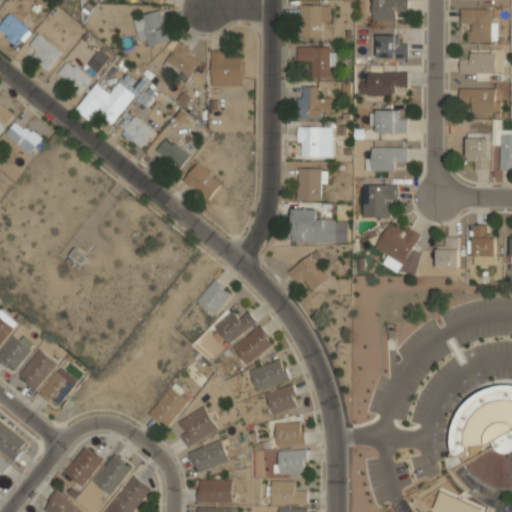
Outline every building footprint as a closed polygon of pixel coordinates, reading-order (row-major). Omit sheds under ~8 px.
[(397,12),(409,12),(409,0),(373,0),(373,21),(397,21),(397,12)] [(299,37),(324,37),(324,25),(330,25),(330,6),(299,6),(299,37)] [(496,41),(496,8),(461,8),(461,23),(471,23),(471,41),(496,41)] [(161,10),(137,17),(146,48),(170,40),(161,10)] [(2,18),(0,15),(0,27),(12,47),(30,36),(14,11),(2,18)] [(29,44),(37,52),(32,56),(45,69),(61,53),(40,32),(29,44)] [(398,35),(376,35),(376,58),(408,58),(408,43),(398,43),(398,35)] [(165,63),(190,78),(202,59),(177,44),(165,63)] [(311,78),(331,78),(331,47),(297,47),(297,61),(311,61),(311,78)] [(97,72),(110,57),(101,49),(88,64),(97,72)] [(211,51),(211,83),(242,83),(242,58),(224,58),(224,51),(211,51)] [(497,51),(469,51),(469,60),(460,60),(460,72),(497,72),(497,51)] [(93,78),(69,58),(56,74),(80,94),(93,78)] [(394,96),(394,86),(407,86),(407,73),(367,73),(367,83),(361,83),(361,96),(394,96)] [(96,83),(76,109),(91,120),(97,112),(113,124),(137,92),(122,81),(112,94),(96,83)] [(330,111),(330,99),(319,99),(319,87),(299,87),(299,119),(322,119),(322,111),(330,111)] [(460,98),(471,98),(471,116),(500,116),(500,87),(460,87),(460,98)] [(0,131),(14,113),(0,102),(0,131)] [(407,133),(407,119),(397,119),(397,111),(374,111),(374,133),(407,133)] [(120,129),(142,147),(156,130),(133,112),(120,129)] [(31,153),(43,136),(17,118),(5,135),(31,153)] [(332,157),(332,127),(298,127),(298,157),(332,157)] [(511,134),(499,134),(499,170),(511,170),(511,134)] [(190,156),(166,137),(154,152),(179,171),(190,156)] [(466,161),(474,161),(474,170),(488,170),(488,137),(466,137),(466,161)] [(407,148),(371,148),(371,171),(395,172),(395,161),(407,162),(407,148)] [(183,181),(207,202),(221,184),(198,164),(183,181)] [(320,169),(298,169),(298,200),(320,200),(320,169)] [(363,186),(363,218),(390,217),(390,202),(397,202),(396,185),(363,186)] [(317,210),(292,210),(292,243),(336,243),(336,220),(317,220),(317,210)] [(389,256),(387,260),(412,274),(423,255),(413,249),(421,236),(408,228),(405,233),(389,224),(375,248),(389,256)] [(496,266),(496,236),(486,236),(486,226),(474,226),(474,266),(496,266)] [(437,268),(460,268),(459,237),(445,237),(445,245),(437,246),(437,268)] [(67,263),(80,269),(86,255),(73,249),(67,263)] [(289,271),(298,282),(303,278),(313,290),(331,276),(313,253),(289,271)] [(233,294),(217,278),(197,299),(213,315),(233,294)] [(214,325),(228,343),(256,321),(248,311),(240,317),(233,310),(214,325)] [(0,313),(0,344),(15,328),(0,313)] [(273,342),(259,324),(233,346),(247,364),(273,342)] [(0,363),(18,372),(31,343),(11,334),(0,358),(0,363)] [(32,390),(57,367),(43,350),(17,373),(32,390)] [(257,390),(290,378),(282,357),(250,370),(257,390)] [(56,408),(75,385),(57,370),(38,394),(56,408)] [(299,405),(292,384),(266,393),(273,414),(299,405)] [(462,463),(477,483),(497,491),(511,490),(511,384),(501,384),(479,392),(463,406),(453,425),(451,440),(454,459),(468,451),(467,446),(494,442),(495,444),(462,463)] [(189,406),(179,388),(149,406),(159,424),(189,406)] [(218,427),(204,406),(175,424),(189,446),(218,427)] [(304,421),(276,422),(277,445),(305,445),(304,421)] [(0,450),(14,460),(27,442),(0,423),(0,450)] [(229,461),(223,440),(190,450),(196,471),(229,461)] [(104,460),(86,446),(64,472),(82,487),(104,460)] [(306,472),(306,450),(279,450),(279,472),(306,472)] [(92,481),(108,496),(131,472),(116,456),(92,481)] [(0,476),(8,468),(0,459),(0,476)] [(112,503),(123,511),(133,511),(150,490),(132,477),(112,503)] [(232,501),(232,479),(198,479),(198,501),(232,501)] [(307,502),(307,490),(297,490),(297,479),(270,479),(270,502),(307,502)] [(479,511),(481,507),(439,490),(432,508),(441,511),(479,511)] [(84,511),(57,491),(43,509),(46,511),(84,511)]
